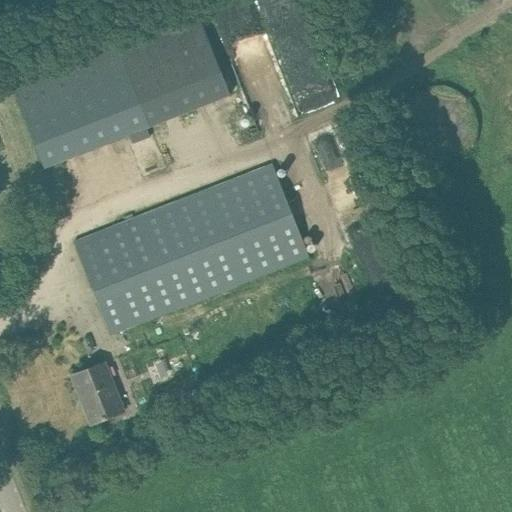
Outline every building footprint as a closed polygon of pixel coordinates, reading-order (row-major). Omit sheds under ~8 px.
[(115,28),(10,70),(42,149),(146,107),(115,28)] [(146,128),(128,134),(132,144),(150,137),(146,128)] [(310,256),(274,163),(73,242),(110,335),(310,256)] [(125,411),(106,362),(71,376),(80,398),(84,397),(94,423),(125,411)] [(181,395),(186,408),(199,404),(194,390),(181,395)]
